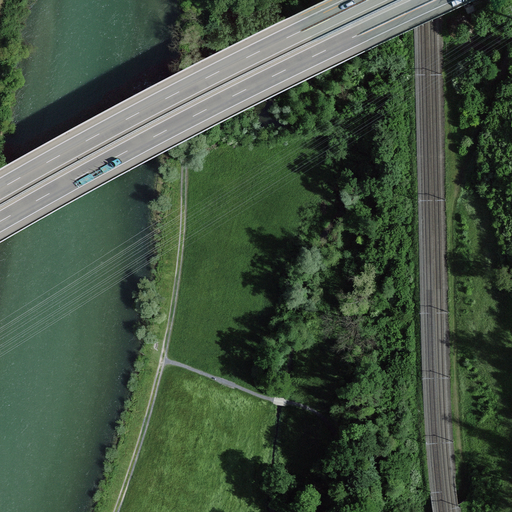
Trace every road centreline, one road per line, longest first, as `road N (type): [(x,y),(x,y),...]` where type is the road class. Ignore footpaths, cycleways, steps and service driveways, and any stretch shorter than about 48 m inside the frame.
road 1 (track): [(228,0),(203,67),(184,170),(183,239),(162,359),(115,511)]
road 2 (track): [(511,49),(451,212),(464,491),(435,511)]
road 3 (motorway): [(0,222),(154,136),(432,0)]
road 4 (motorway): [(363,0),(0,188)]
